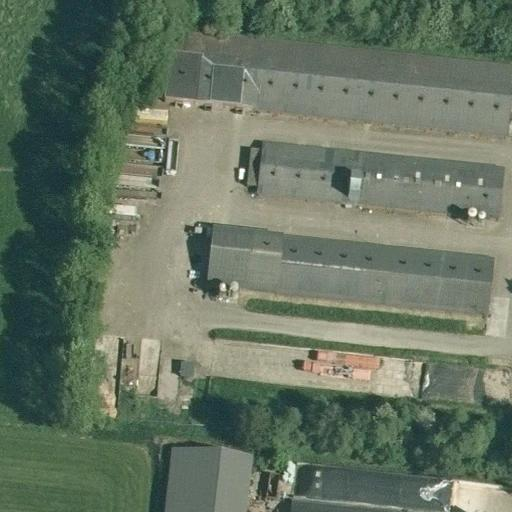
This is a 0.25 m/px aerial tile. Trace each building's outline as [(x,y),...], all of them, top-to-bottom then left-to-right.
[(164,104),(508,139),(511,93),(511,68),(172,32),(164,104)] [(499,222),(505,170),(262,145),(261,152),(250,152),(246,188),(258,189),(257,198),(499,222)] [(105,170),(152,171),(153,149),(120,148),(119,158),(106,158),(105,170)] [(102,232),(134,235),(135,222),(103,220),(102,232)] [(494,261),(213,231),(206,290),(488,320),(494,261)] [(179,268),(190,269),(190,239),(180,239),(179,268)] [(179,377),(192,377),(192,365),(179,364),(179,377)] [(165,511),(238,511),(244,461),(172,453),(165,511)] [(260,491),(272,491),(272,468),(260,468),(260,491)]
